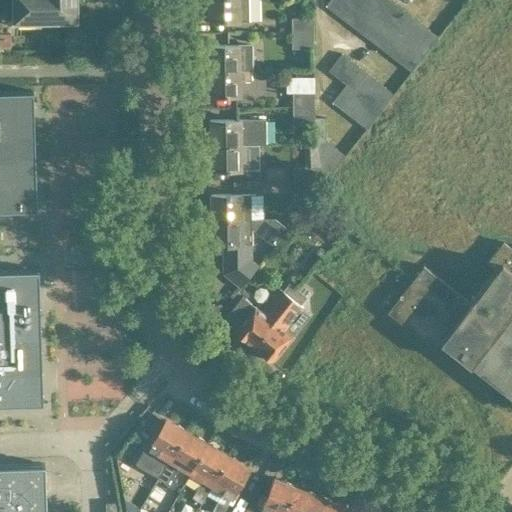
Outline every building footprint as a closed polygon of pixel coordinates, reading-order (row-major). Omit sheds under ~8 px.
[(12,0),(13,22),(77,21),(76,0),(12,0)] [(248,20),(247,0),(207,0),(208,21),(248,20)] [(344,0),(329,0),(326,5),(334,12),(344,0)] [(354,0),(344,0),(334,12),(343,19),(356,1),(354,0)] [(373,14),(384,0),(370,0),(365,8),(373,14)] [(381,21),(395,3),(390,0),(384,0),(373,14),(381,21)] [(356,1),(343,19),(351,25),(365,8),(356,1)] [(390,27),(403,10),(395,3),(381,21),(390,27)] [(365,8),(351,25),(359,32),(373,14),(365,8)] [(403,10),(390,27),(398,34),(411,16),(403,10)] [(373,14),(359,32),(368,38),(381,21),(373,14)] [(406,40),(420,23),(411,16),(398,34),(406,40)] [(312,17),(291,18),(291,32),(313,32),(312,17)] [(381,21),(368,38),(376,45),(390,27),(381,21)] [(420,23),(406,40),(414,47),(428,29),(420,23)] [(390,27),(376,45),(384,51),(398,34),(390,27)] [(414,47),(423,54),(437,36),(428,29),(414,47)] [(313,48),(313,32),(291,32),(292,48),(313,48)] [(398,34),(384,51),(393,58),(406,40),(398,34)] [(401,64),(414,47),(406,40),(393,58),(401,64)] [(250,70),(250,45),(208,45),(209,70),(250,70)] [(414,47),(401,64),(410,71),(423,54),(414,47)] [(336,77),(350,60),(341,53),(327,70),(336,77)] [(350,60),(336,77),(345,84),(358,67),(350,60)] [(345,84),(353,90),(367,73),(358,67),(345,84)] [(240,95),(239,80),(250,80),(250,70),(209,70),(209,95),(240,95)] [(367,73),(353,90),(361,97),(375,80),(367,73)] [(375,80),(361,97),(370,103),(383,86),(375,80)] [(361,97),(353,90),(345,84),(338,93),(355,106),(361,97)] [(383,86),(370,103),(379,111),(392,93),(383,86)] [(46,511),(45,464),(0,465),(0,404),(43,403),(39,269),(0,270),(0,210),(37,209),(33,90),(0,91),(0,511),(46,511)] [(313,92),(292,92),(292,107),(314,106),(313,92)] [(355,106),(338,93),(331,101),(348,114),(355,106)] [(361,97),(355,106),(348,114),(356,121),(370,103),(361,97)] [(370,103),(356,121),(365,128),(379,111),(370,103)] [(314,117),(314,106),(292,107),(293,122),(314,122),(314,117)] [(314,140),(326,140),(325,117),(314,117),(314,122),(314,140)] [(265,119),(209,120),(210,144),(249,144),(258,144),(265,144),(265,119)] [(321,168),(336,148),(328,142),(326,140),(314,140),(318,166),(321,168)] [(249,144),(210,144),(210,169),(258,169),(258,144),(249,144)] [(328,176),(344,155),(336,148),(321,168),(328,176)] [(328,176),(321,168),(318,166),(306,166),(294,166),(294,181),(324,181),(328,176)] [(311,197),(324,181),(294,181),(294,197),(306,197),(311,197)] [(251,220),(250,193),(210,194),(211,220),(251,220)] [(316,211),(309,221),(326,234),(333,225),(316,211)] [(251,220),(211,220),(211,243),(224,243),(224,272),(241,286),(254,270),(258,266),(252,261),(251,244),(251,228),(253,228),(274,245),(286,229),(274,220),(251,220)] [(511,401),(511,278),(487,261),(463,296),(418,265),(384,313),(511,401)] [(242,295),(227,315),(239,325),(234,331),(253,345),(297,289),(288,282),(281,290),(279,288),(261,311),(254,305),(242,295)] [(297,289),(253,345),(271,360),(291,334),(284,329),(296,314),(302,306),(299,304),(305,296),(305,295),(297,289)] [(145,447),(135,464),(159,478),(169,460),(186,432),(184,431),(183,428),(178,424),(175,425),(165,420),(156,435),(153,433),(145,447)] [(169,460),(159,478),(167,483),(178,465),(190,472),(207,444),(205,442),(204,440),(198,437),(196,437),(186,432),(169,460)] [(211,485),(228,456),(219,451),(218,448),(213,445),(210,446),(207,444),(190,472),(202,479),(192,497),(202,502),(211,485)] [(239,484),(249,468),(239,463),(238,460),(233,457),(230,457),(228,456),(211,485),(223,492),(218,500),(213,509),(217,511),(223,511),(232,497),(235,499),(242,486),(239,484)] [(286,511),(296,488),(294,487),(293,484),(287,482),(284,483),(274,479),(267,496),(263,495),(258,509),(261,510),(259,511),(265,511),(286,511)] [(313,511),(319,497),(316,496),(315,493),(309,491),(306,492),(296,488),(286,511),(313,511)] [(338,511),(341,506),(331,502),(330,499),(324,497),(322,498),(319,497),(313,511),(338,511)] [(116,511),(116,502),(105,503),(105,511),(116,511)]
